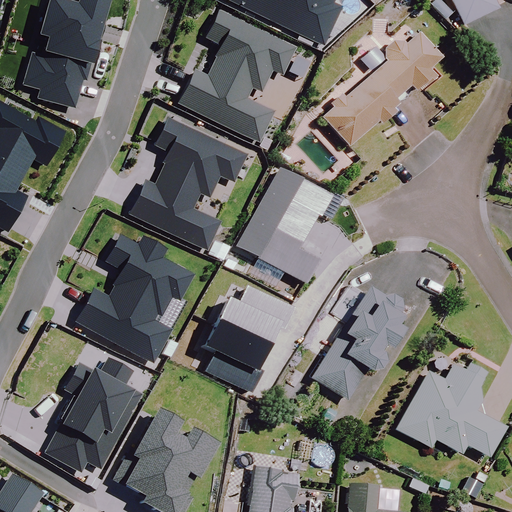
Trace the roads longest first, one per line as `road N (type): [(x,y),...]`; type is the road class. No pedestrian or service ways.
road 1 (residential): [(153,0),(112,133),(0,339)]
road 2 (residential): [(511,306),(436,186)]
road 3 (residential): [(507,85),(436,186)]
